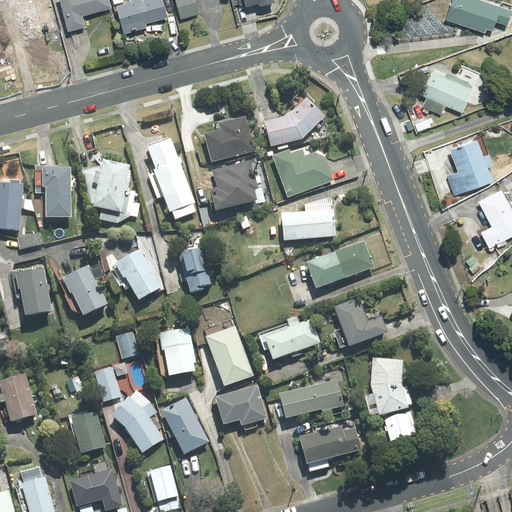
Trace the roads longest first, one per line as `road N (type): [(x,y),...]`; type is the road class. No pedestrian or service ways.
road 1 (tertiary): [(511,393),(455,325),(362,99)]
road 2 (residential): [(0,121),(254,54)]
road 3 (residential): [(511,442),(464,472),(327,511)]
